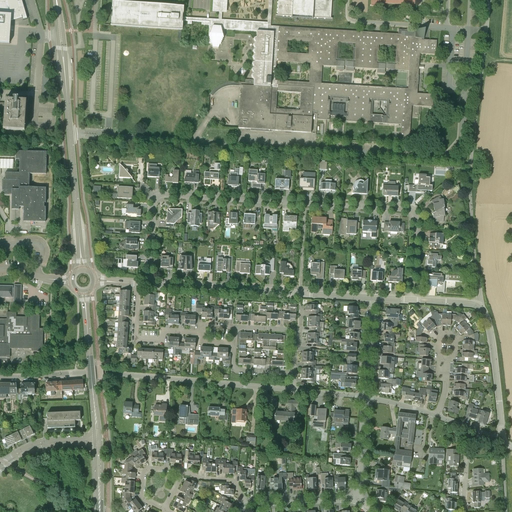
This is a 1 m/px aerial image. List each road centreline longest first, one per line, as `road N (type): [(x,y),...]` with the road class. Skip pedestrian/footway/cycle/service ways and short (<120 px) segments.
road 1 (residential): [(410,299),(413,213),(359,206),(159,197),(149,285)]
road 2 (residential): [(293,390),(95,372),(0,376)]
road 3 (secondary): [(82,269),(59,32)]
road 4 (tertiary): [(371,297),(149,285)]
road 5 (tertiary): [(502,441),(485,313),(473,303),(410,299)]
road 6 (secondary): [(97,437),(85,291)]
road 7 (residential): [(201,333),(136,337),(138,284)]
